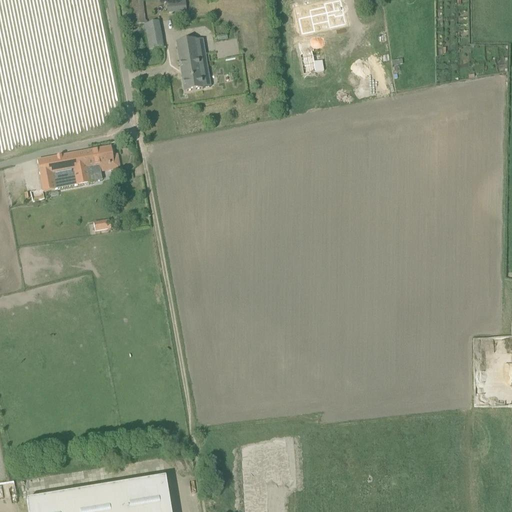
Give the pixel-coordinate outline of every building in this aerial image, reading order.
[(144,24),(141,0),(126,0),(130,26),(144,24)] [(168,14),(179,13),(186,12),(185,0),(167,0),(166,0),(168,14)] [(341,3),(324,6),(325,9),(309,13),(310,18),(298,21),(301,37),(314,34),(312,27),(328,24),(329,31),(346,27),(341,3)] [(148,49),(162,48),(160,22),(146,23),(148,49)] [(185,92),(202,89),(200,76),(209,74),(203,39),(176,44),(185,92)] [(97,174),(101,173),(110,171),(120,169),(117,156),(112,157),(110,148),(37,162),(41,186),(43,193),(94,183),(93,177),(98,176),(97,174)] [(109,221),(106,221),(93,224),(95,233),(111,230),(109,221)] [(204,438),(207,458),(242,452),(239,433),(204,438)] [(353,436),(317,441),(320,461),(356,455),(353,436)] [(320,461),(317,441),(282,446),(285,466),(320,461)] [(245,472),(242,452),(207,458),(210,477),(245,472)] [(359,475),(356,455),(320,461),(323,480),(347,477),(359,475)] [(323,480),(320,461),(285,466),(288,486),(323,480)] [(248,492),(245,472),(210,477),(213,497),(248,492)] [(323,480),(326,500),(350,497),(347,477),(323,480)] [(27,501),(28,511),(170,511),(165,479),(27,501)] [(288,486),(291,506),(326,500),(323,480),(288,486)] [(248,511),(251,511),(248,492),(213,497),(214,511),(248,511)] [(326,500),(328,511),(352,511),(350,497),(326,500)] [(291,506),(291,511),(328,511),(326,500),(291,506)]
